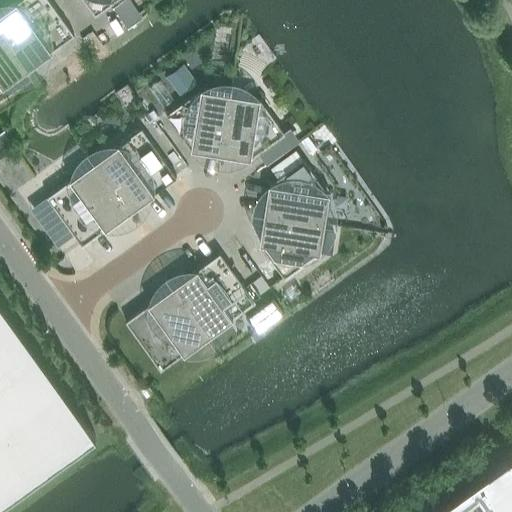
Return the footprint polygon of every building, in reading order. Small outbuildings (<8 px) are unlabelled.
[(18,0),(0,13),(0,30),(27,68),(74,34),(49,0),(18,0)] [(84,0),(95,14),(114,0),(84,0)] [(0,87),(27,68),(0,30),(0,87)] [(220,152),(230,93),(200,88),(166,113),(191,147),(220,152)] [(260,98),(230,93),(220,152),(250,157),(284,132),(260,98)] [(141,127),(95,161),(129,210),(176,176),(141,127)] [(269,183),(264,213),(323,222),(328,193),(303,158),(269,183)] [(129,210),(95,161),(47,195),(82,244),(129,210)] [(323,222),(264,213),(259,242),(284,277),(319,252),(323,222)] [(220,252),(172,286),(208,335),(255,300),(220,252)] [(208,335),(172,286),(125,320),(160,369),(208,335)] [(0,502),(95,434),(0,302),(0,502)] [(511,511),(511,450),(425,511),(511,511)]
